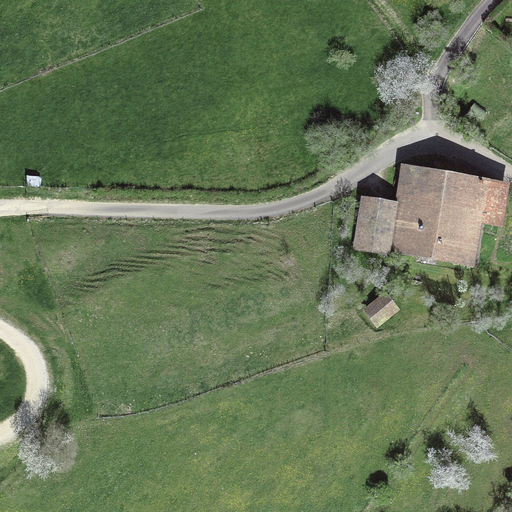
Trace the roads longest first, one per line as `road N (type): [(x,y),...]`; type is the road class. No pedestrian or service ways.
road 1 (track): [(434,135),(326,189),(263,210),(0,207)]
road 2 (track): [(434,135),(431,96),(439,75),(491,0)]
road 3 (track): [(0,327),(24,347),(36,386),(30,409),(0,433)]
